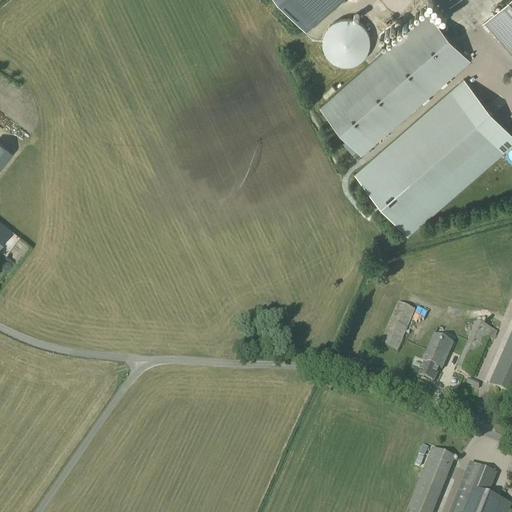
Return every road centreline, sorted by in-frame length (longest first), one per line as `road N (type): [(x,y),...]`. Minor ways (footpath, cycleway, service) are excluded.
road 1 (unclassified): [(511,440),(324,370),(145,359)]
road 2 (unclassified): [(37,511),(145,359)]
